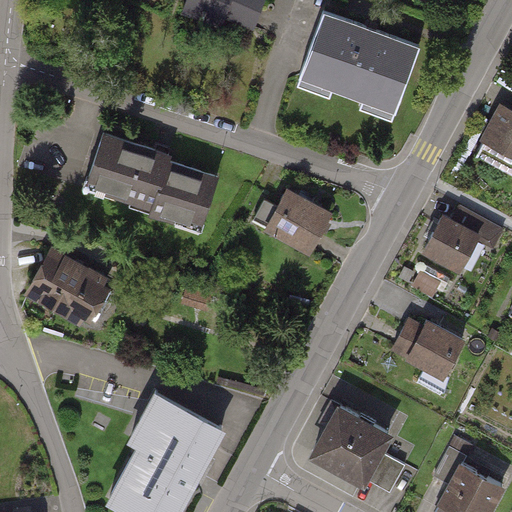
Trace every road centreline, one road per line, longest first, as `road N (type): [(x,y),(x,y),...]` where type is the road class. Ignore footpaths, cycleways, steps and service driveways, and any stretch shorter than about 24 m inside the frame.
road 1 (residential): [(13,62),(404,198)]
road 2 (residential): [(404,198),(255,468)]
road 3 (residential): [(511,0),(404,198)]
road 4 (residential): [(0,269),(5,76),(13,62)]
road 5 (residential): [(75,511),(36,396),(0,348)]
